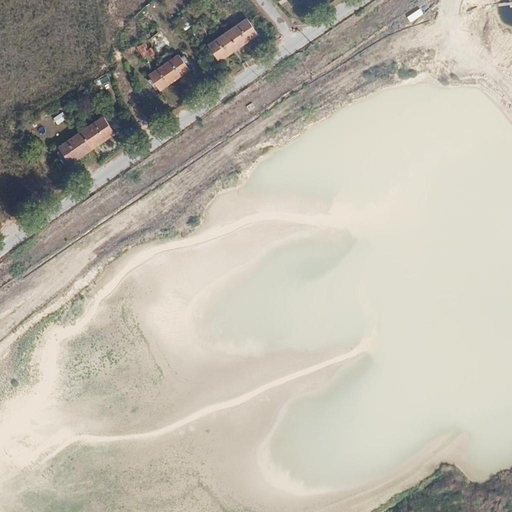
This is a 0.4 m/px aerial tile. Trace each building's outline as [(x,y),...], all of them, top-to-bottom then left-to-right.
[(412,22),(424,14),(420,8),(408,17),(412,22)] [(244,21),(207,46),(218,65),(256,39),(244,21)] [(139,46),(144,59),(152,56),(147,43),(139,46)] [(180,58),(150,78),(158,92),(189,72),(180,58)] [(58,124),(67,120),(63,112),(54,117),(58,124)] [(102,119),(58,149),(70,166),(114,136),(102,119)]
